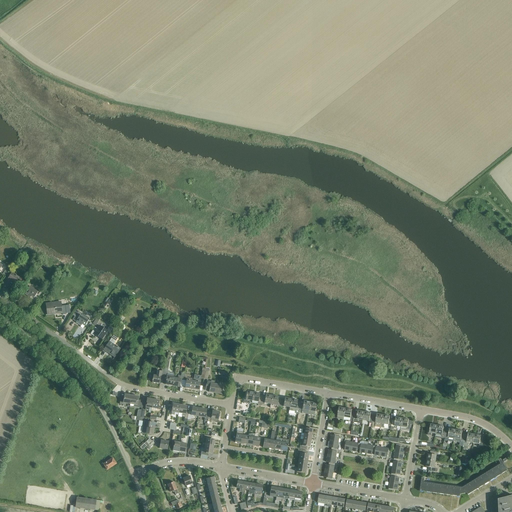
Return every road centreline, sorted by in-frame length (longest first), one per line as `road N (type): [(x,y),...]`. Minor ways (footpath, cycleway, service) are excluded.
road 1 (residential): [(167,394),(113,380),(0,298)]
road 2 (unclassified): [(118,441),(72,370),(0,316)]
